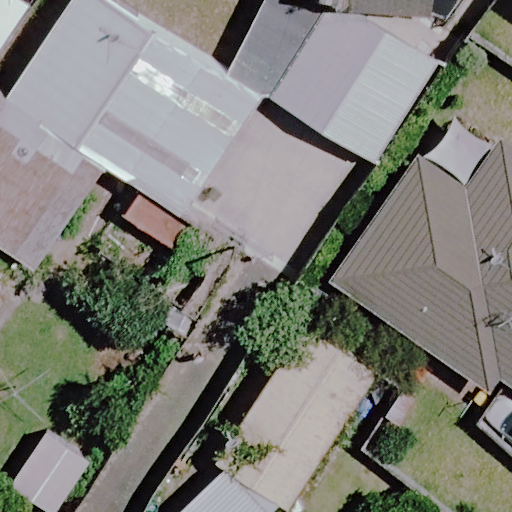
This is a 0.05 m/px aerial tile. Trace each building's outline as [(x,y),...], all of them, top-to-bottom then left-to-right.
[(0,0),(0,54),(35,0),(0,0)] [(265,95),(122,0),(76,0),(9,100),(184,216),(265,95)] [(359,0),(476,27),(481,0),(359,0)] [(436,65),(332,2),(273,101),(377,164),(436,65)] [(511,133),(464,99),(334,282),(482,387),(491,375),(511,389),(511,133)] [(101,172),(0,105),(0,245),(36,270),(101,172)] [(294,511),(379,380),(306,333),(220,466),(234,475),(188,511),(294,511)]
